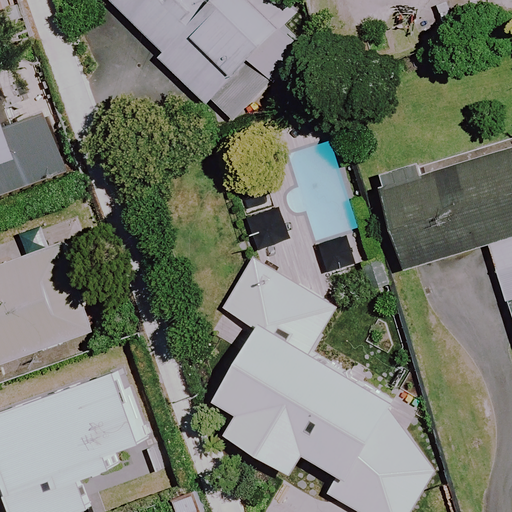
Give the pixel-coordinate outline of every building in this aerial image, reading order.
[(285,29),(294,19),(275,0),(109,0),(161,51),(156,56),(227,128),(306,50),(285,29)] [(0,194),(69,174),(49,108),(16,118),(0,66),(0,194)] [(511,149),(511,148),(377,187),(402,271),(489,245),(507,305),(511,321),(511,149)] [(0,365),(95,331),(64,245),(0,268),(0,365)] [(334,315),(255,266),(226,312),(261,333),(219,401),(242,415),(231,433),(295,472),(307,453),(349,479),(394,407),(309,355),(334,315)] [(0,484),(6,502),(8,511),(88,511),(93,511),(83,479),(115,469),(110,453),(151,441),(130,373),(0,412),(0,484)]
